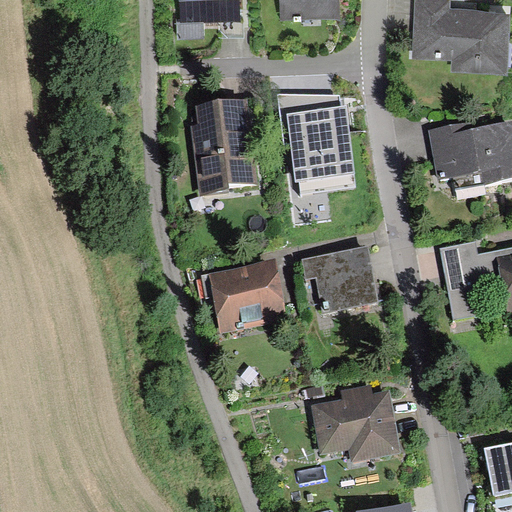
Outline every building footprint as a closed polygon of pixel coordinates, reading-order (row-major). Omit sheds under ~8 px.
[(180,0),(181,18),(177,18),(177,35),(205,34),(204,18),(241,16),(240,0),(180,0)] [(280,0),(281,15),(341,13),(340,0),(280,0)] [(450,0),(415,0),(412,55),(452,57),(451,69),(507,72),(511,8),(479,6),(450,5),(450,0)] [(335,101),(287,104),(295,191),(344,186),(335,101)] [(219,105),(196,108),(198,126),(190,127),(198,197),(229,193),(228,187),(258,183),(248,102),(219,105)] [(511,124),(478,132),(472,133),(470,124),(429,132),(439,183),(481,174),(484,188),(511,182),(511,124)] [(476,244),(440,251),(454,322),(481,317),(477,297),(489,294),(488,288),(501,285),(508,317),(511,316),(511,250),(479,256),(476,244)] [(368,248),(302,260),(306,281),(316,279),(320,300),(327,299),(329,312),(378,303),(371,261),(368,248)] [(241,268),(208,275),(221,335),(288,322),(276,261),(241,268)] [(302,391),(304,400),(325,396),(323,385),(302,391)] [(342,393),(343,402),(357,400),(373,397),(371,387),(342,393)] [(343,402),(312,409),(321,458),(349,452),(351,465),(401,456),(389,394),(373,397),(357,400),(343,402)] [(511,447),(503,450),(485,453),(494,499),(511,495),(511,447)]
